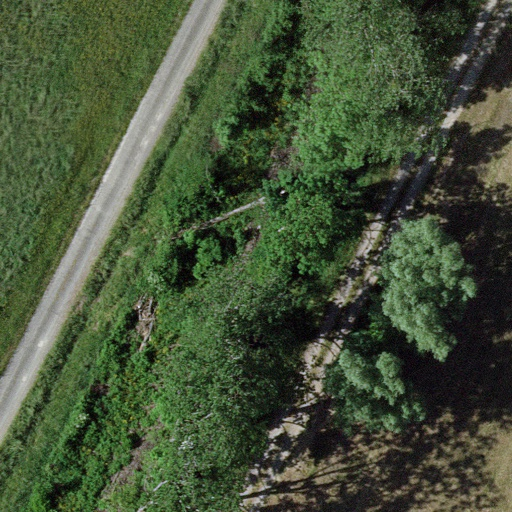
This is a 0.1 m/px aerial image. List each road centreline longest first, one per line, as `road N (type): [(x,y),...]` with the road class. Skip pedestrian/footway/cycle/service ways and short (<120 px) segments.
road 1 (track): [(506,0),(248,511)]
road 2 (track): [(216,0),(0,426)]
